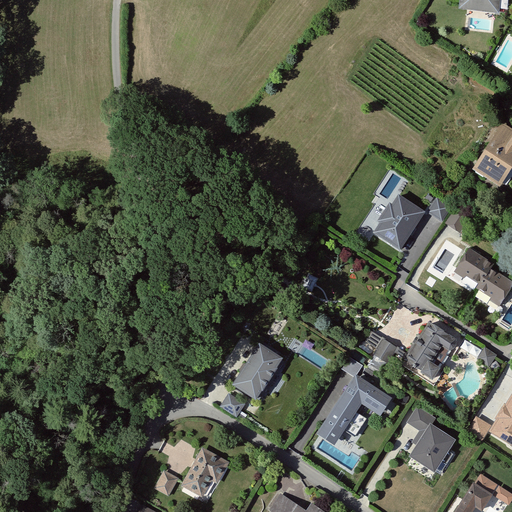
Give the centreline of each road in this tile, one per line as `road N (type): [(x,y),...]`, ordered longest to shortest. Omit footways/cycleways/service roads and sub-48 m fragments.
road 1 (track): [(117,0),(117,78),(169,409)]
road 2 (residential): [(365,511),(233,422),(190,405),(153,419),(117,511)]
road 3 (residential): [(511,346),(498,350),(408,292)]
